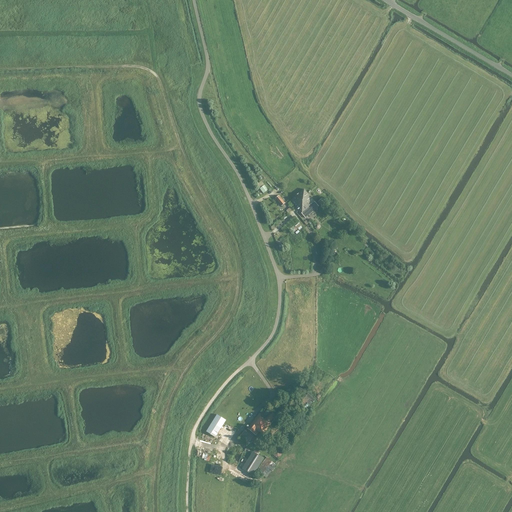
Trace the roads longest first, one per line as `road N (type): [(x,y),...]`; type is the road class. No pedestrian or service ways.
road 1 (track): [(154,511),(166,412),(190,363),(229,316),(238,283),(233,249),(153,73),(134,66),(0,69)]
road 2 (track): [(0,307),(238,278)]
road 3 (track): [(0,388),(184,373)]
road 4 (track): [(0,166),(182,149)]
road 5 (track): [(208,64),(225,124),(288,204)]
road 6 (track): [(0,463),(160,439)]
road 7 (track): [(0,509),(155,471)]
road 8 (track): [(187,511),(198,419),(240,369)]
road 9 (unclassified): [(511,74),(384,0)]
